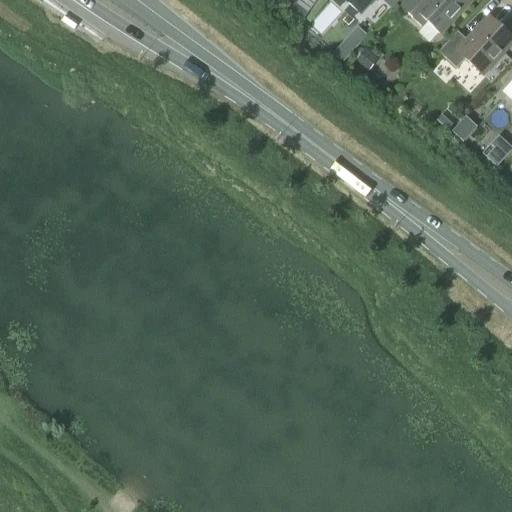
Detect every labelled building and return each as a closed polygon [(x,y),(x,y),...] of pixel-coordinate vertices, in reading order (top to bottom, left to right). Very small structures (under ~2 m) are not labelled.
[(317,0),(299,0),(295,7),(306,16),(317,0)] [(343,0),(360,16),(374,0),(343,0)] [(439,35),(470,1),(469,0),(404,0),(398,7),(421,28),(426,23),(439,35)] [(332,1),(309,25),(319,34),(342,10),(332,1)] [(481,75),(511,41),(511,39),(489,19),(468,42),(457,33),(438,53),(456,69),(465,60),(481,75)] [(344,57),(365,34),(358,27),(337,50),(344,57)] [(355,62),(369,72),(378,60),(364,50),(355,62)] [(447,112),(439,120),(449,130),(457,122),(447,112)] [(511,151),(511,149),(498,137),(490,146),(493,149),(485,158),(497,168),(511,151)]
